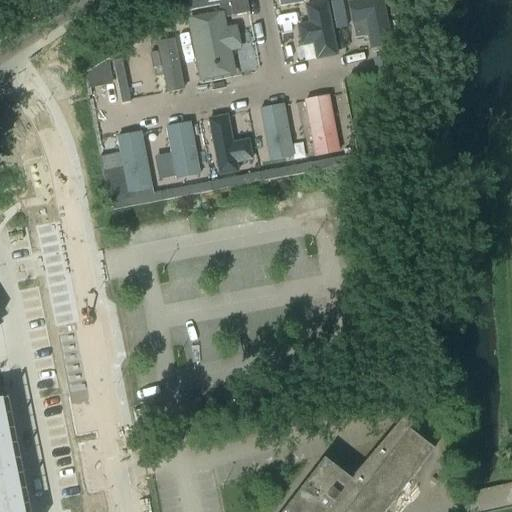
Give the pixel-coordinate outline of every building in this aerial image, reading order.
[(203,0),(180,4),(182,13),(218,6),(230,4),(229,0),(203,0)] [(229,0),(230,4),(218,6),(219,12),(224,11),(226,19),(249,14),(246,0),(229,0)] [(342,1),(330,3),(335,30),(347,28),(342,1)] [(408,6),(390,7),(389,7),(390,17),(409,15),(408,6)] [(121,105),(130,103),(121,60),(112,62),(121,105)] [(86,76),(87,86),(111,82),(108,63),(86,76)] [(309,173),(359,164),(357,155),(308,164),(309,173)] [(308,164),(258,174),(260,183),(309,173),(308,164)] [(209,183),(211,192),(260,183),(258,174),(209,183)] [(209,183),(160,193),(162,202),(211,192),(209,183)] [(112,211),(162,202),(160,193),(152,194),(111,202),(112,208),(112,211)] [(0,397),(0,511),(22,511),(0,398),(0,397)] [(409,434),(411,431),(414,426),(404,418),(349,482),(323,461),(283,511),(385,511),(432,452),(409,434)]
